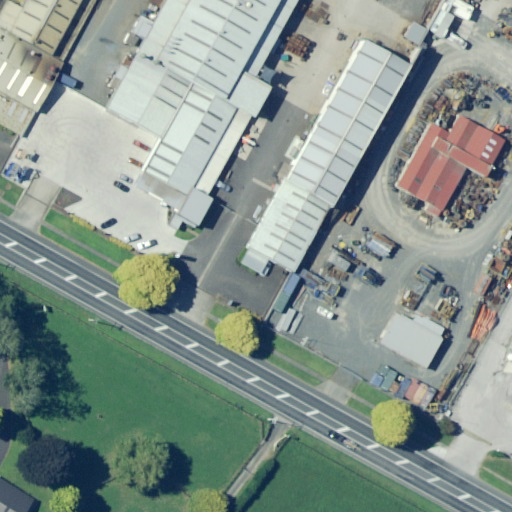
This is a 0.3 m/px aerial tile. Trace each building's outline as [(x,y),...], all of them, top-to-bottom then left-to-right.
[(82,0),(25,0),(12,24),(0,17),(0,112),(31,129),(59,79),(43,71),(82,0)] [(298,0),(169,0),(111,104),(164,133),(138,179),(181,203),(177,211),(200,223),(219,188),(215,185),(273,81),(258,73),(298,0)] [(427,29),(440,36),(453,12),(466,19),(474,4),(466,0),(402,0),(396,13),(411,21),(402,38),(418,47),(427,29)] [(411,66),(365,41),(250,248),(295,273),(411,66)] [(431,125),(397,185),(443,210),(467,168),(485,178),(505,141),(460,116),(450,135),(431,125)] [(423,339),(377,313),(360,344),(406,369),(423,339)] [(0,511),(26,511),(34,500),(0,477),(0,511)]
